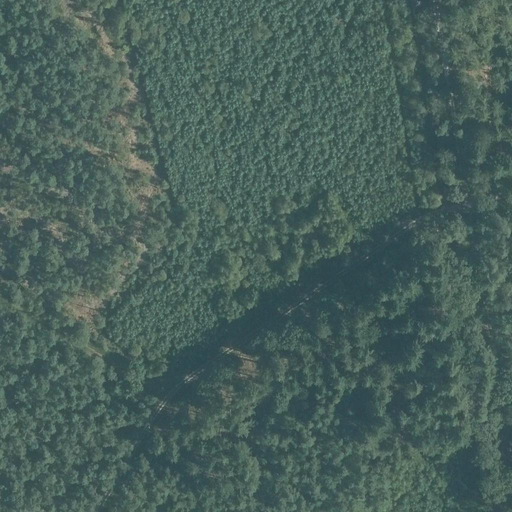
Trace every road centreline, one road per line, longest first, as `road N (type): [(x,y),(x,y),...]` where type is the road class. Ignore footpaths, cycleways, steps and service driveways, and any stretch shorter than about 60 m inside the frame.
road 1 (track): [(96,511),(167,395),(185,379),(408,228),(465,204)]
road 2 (track): [(511,480),(465,204)]
road 3 (track): [(465,204),(434,1)]
